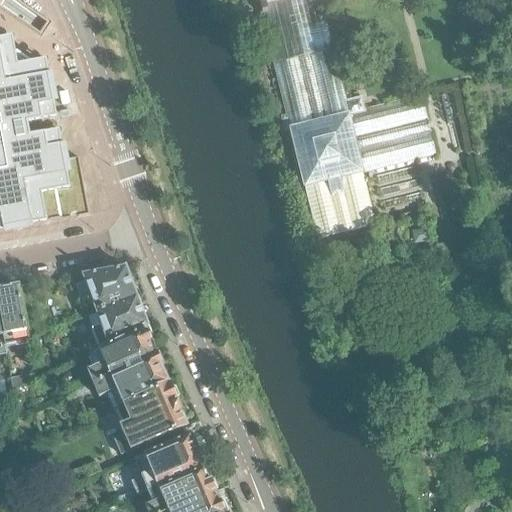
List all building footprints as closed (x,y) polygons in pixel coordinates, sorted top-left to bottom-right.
[(361,98),(345,102),(322,6),(337,2),(336,0),(258,0),(263,16),(257,18),(261,35),(266,33),(286,116),(281,117),(285,131),(291,130),(318,241),(348,233),(355,232),(376,227),(363,173),(436,155),(422,97),(364,111),(361,98)] [(0,232),(90,216),(79,159),(67,161),(65,161),(47,62),(32,65),(15,53),(12,33),(0,35),(0,232)] [(445,121),(438,93),(432,94),(439,123),(445,121)] [(429,242),(428,230),(415,233),(417,244),(429,242)] [(96,313),(137,298),(126,268),(82,276),(85,284),(77,287),(82,303),(91,300),(96,313)] [(31,286),(18,289),(24,315),(25,315),(35,313),(31,286)] [(24,315),(18,289),(18,288),(0,290),(0,319),(5,348),(29,343),(25,315),(24,315)] [(137,298),(96,313),(87,316),(99,350),(108,345),(128,337),(149,327),(146,320),(137,298)] [(108,345),(99,350),(87,354),(93,368),(86,371),(92,385),(125,371),(123,367),(141,360),(144,361),(156,356),(152,348),(153,348),(152,347),(155,340),(153,337),(149,327),(128,337),(108,345)] [(157,356),(156,356),(144,361),(141,360),(123,367),(125,371),(92,385),(98,398),(116,390),(122,405),(167,384),(168,384),(160,366),(161,365),(157,356)] [(41,373),(53,369),(48,357),(36,361),(41,373)] [(35,375),(10,380),(12,391),(36,381),(35,375)] [(167,384),(122,405),(130,422),(119,427),(124,437),(114,441),(121,457),(179,431),(183,429),(184,425),(185,425),(180,413),(181,412),(177,403),(179,397),(175,390),(169,387),(169,385),(168,385),(167,384)] [(88,386),(74,392),(76,397),(90,391),(88,386)] [(146,491),(205,465),(198,450),(199,445),(196,438),(191,434),(191,433),(132,458),(141,478),(131,482),(137,496),(146,491)] [(97,462),(61,478),(66,488),(102,473),(97,462)] [(205,465),(146,491),(152,504),(145,507),(147,511),(168,511),(169,511),(172,511),(184,507),(183,505),(203,496),(203,498),(217,492),(205,465)] [(219,498),(217,492),(203,498),(203,496),(183,505),(184,507),(172,511),(169,511),(168,511),(228,511),(224,501),(219,498)] [(120,504),(134,498),(132,493),(117,499),(120,504)] [(56,494),(46,498),(39,500),(43,511),(53,511),(61,509),(56,494)]
